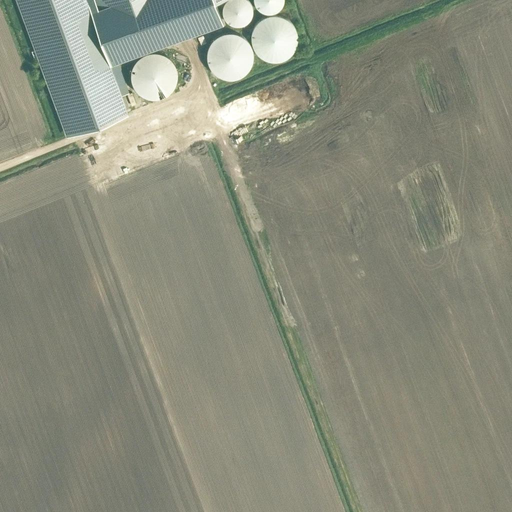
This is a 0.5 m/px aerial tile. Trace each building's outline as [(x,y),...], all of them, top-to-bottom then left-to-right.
[(127,111),(126,108),(121,96),(109,63),(85,0),(16,0),(39,61),(66,134),(71,132),(84,127),(127,111)] [(120,0),(97,8),(94,0),(85,0),(109,63),(222,21),(214,0),(120,0)] [(120,0),(94,0),(97,8),(120,0)] [(244,24),(249,19),(252,13),(252,7),(249,0),(225,0),(222,6),(222,13),(225,19),(230,23),(237,25),(244,24)] [(253,0),(254,1),(258,8),(265,12),(273,11),(280,7),(283,1),(283,0),(253,0)] [(254,49),(260,55),(267,59),(275,60),(283,58),(290,54),(295,47),(297,40),(297,32),(294,24),(288,18),(281,14),(273,13),(265,15),(258,19),(253,26),(251,33),(251,41),(254,49)] [(232,77),(239,76),(245,72),(249,67),(252,60),(253,54),(252,47),(249,41),(244,36),(238,32),(231,31),(224,32),(218,34),(212,39),(209,45),(207,51),(207,58),(209,65),(213,70),(219,75),(225,77),(232,77)] [(131,72),(133,83),(138,91),(147,96),(157,97),(167,93),(174,86),(177,76),(176,66),(170,58),(161,52),(151,51),(141,55),(134,63),(131,72)]
